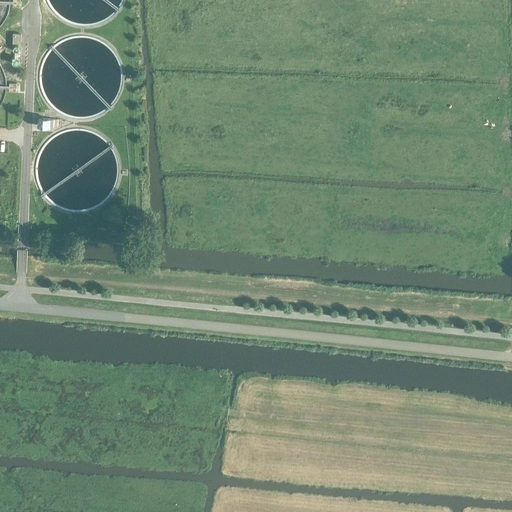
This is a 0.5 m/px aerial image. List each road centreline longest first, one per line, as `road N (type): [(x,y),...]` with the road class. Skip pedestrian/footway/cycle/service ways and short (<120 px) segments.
road 1 (unclassified): [(511,358),(0,304)]
road 2 (unknown): [(0,275),(511,323)]
